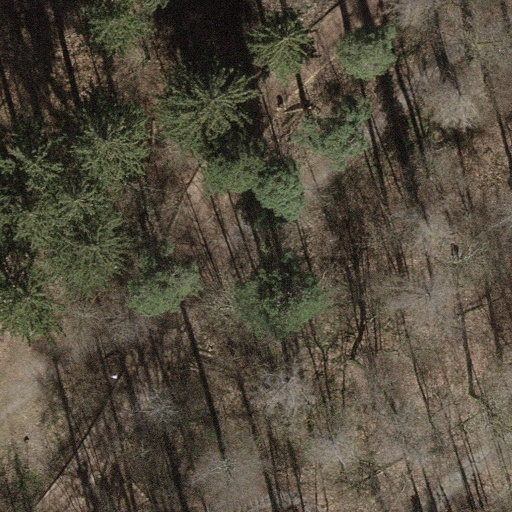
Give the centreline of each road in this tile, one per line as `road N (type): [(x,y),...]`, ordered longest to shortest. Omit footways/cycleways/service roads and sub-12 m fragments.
road 1 (track): [(511,19),(474,35),(314,186),(0,398)]
road 2 (track): [(423,511),(511,426)]
